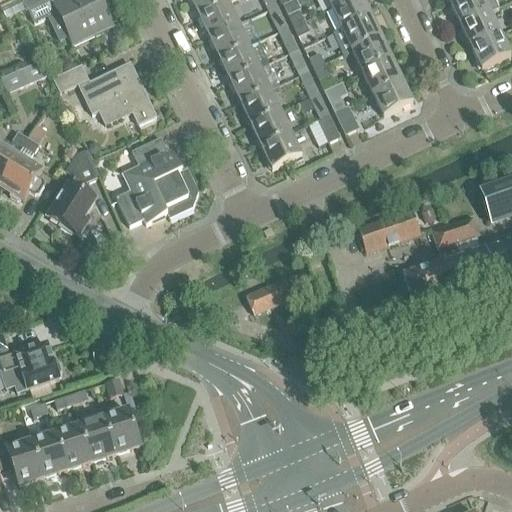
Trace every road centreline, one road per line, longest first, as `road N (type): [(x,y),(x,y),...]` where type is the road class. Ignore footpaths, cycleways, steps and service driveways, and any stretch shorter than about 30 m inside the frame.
road 1 (residential): [(246,220),(145,0)]
road 2 (residential): [(246,220),(458,120)]
road 3 (secondary): [(511,368),(311,453)]
road 4 (secondary): [(327,488),(511,391)]
road 5 (residential): [(125,323),(158,267),(246,220)]
road 6 (residential): [(125,323),(0,254)]
road 7 (residential): [(458,120),(401,0)]
road 8 (residential): [(311,453),(299,422),(272,394),(222,371)]
road 9 (residential): [(511,490),(481,479),(393,511)]
road 10 (secondary): [(268,468),(153,511)]
